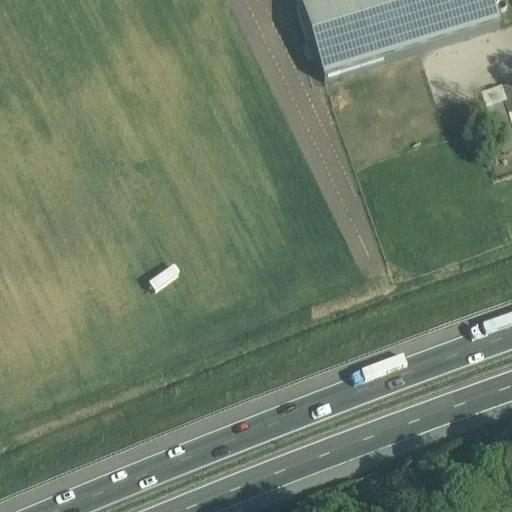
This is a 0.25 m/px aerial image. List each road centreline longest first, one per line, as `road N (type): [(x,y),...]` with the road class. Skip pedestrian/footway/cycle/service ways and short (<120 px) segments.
road 1 (motorway): [(511,334),(53,511)]
road 2 (motorway): [(177,511),(511,385)]
